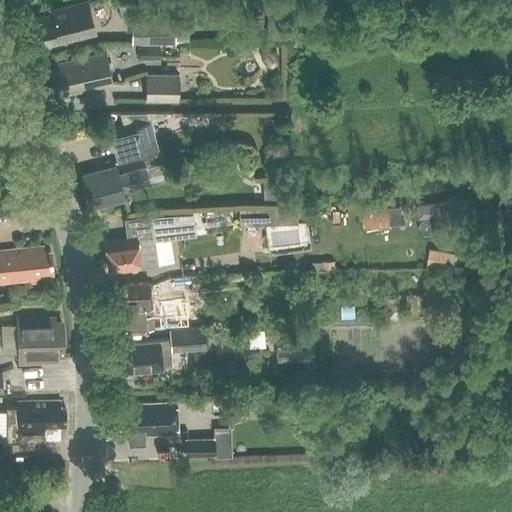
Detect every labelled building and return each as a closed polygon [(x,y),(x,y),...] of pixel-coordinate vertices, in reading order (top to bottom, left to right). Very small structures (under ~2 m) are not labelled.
[(38,21),(36,24),(38,29),(40,31),(44,44),(45,44),(45,43),(95,30),(87,0),(85,0),(66,5),(67,9),(38,17),(38,16),(37,16),(38,21)] [(269,9),(269,37),(288,37),(288,9),(269,9)] [(133,42),(174,41),(174,17),(133,18),(133,42)] [(140,46),(140,60),(159,60),(159,46),(140,46)] [(62,94),(111,83),(105,53),(56,64),(57,70),(51,71),(55,89),(61,88),(62,94)] [(145,99),(178,99),(178,75),(145,75),(145,99)] [(112,132),(121,163),(159,152),(150,121),(112,132)] [(115,166),(79,176),(89,208),(125,198),(123,191),(149,183),(145,169),(118,176),(115,166)] [(263,179),(264,198),(281,197),(281,179),(263,179)] [(418,217),(446,215),(445,201),(417,203),(418,217)] [(392,225),(403,225),(402,206),(364,207),(365,228),(392,227),(392,225)] [(241,210),(241,225),(299,223),(299,208),(241,210)] [(157,264),(152,231),(180,229),(179,214),(152,216),(125,220),(128,239),(105,242),(109,271),(157,264)] [(0,280),(2,281),(5,280),(30,278),(31,282),(53,280),(50,251),(44,252),(43,246),(0,250),(0,280)] [(449,252),(430,249),(427,265),(446,268),(449,252)] [(323,270),(323,262),(310,262),(311,270),(323,270)] [(334,262),(323,262),(323,270),(334,270),(334,262)] [(126,288),(110,289),(114,331),(153,329),(148,282),(126,283),(126,288)] [(57,355),(63,355),(61,323),(55,323),(55,317),(17,319),(19,363),(57,361),(57,355)] [(170,339),(114,344),(117,374),(163,370),(163,367),(172,366),(171,351),(206,348),(204,327),(169,330),(170,339)] [(453,360),(436,359),(435,369),(453,369),(453,360)] [(214,394),(215,405),(232,404),(231,393),(214,394)] [(6,408),(6,443),(20,443),(20,434),(45,434),(45,439),(60,439),(60,426),(65,426),(65,408),(60,408),(60,401),(19,402),(19,408),(6,408)] [(127,411),(119,411),(120,431),(127,430),(128,446),(145,445),(145,436),(177,435),(176,403),(127,405),(127,411)] [(361,424),(335,425),(336,438),(345,438),(345,440),(362,440),(361,424)] [(186,456),(214,454),(214,438),(186,439),(186,456)]
